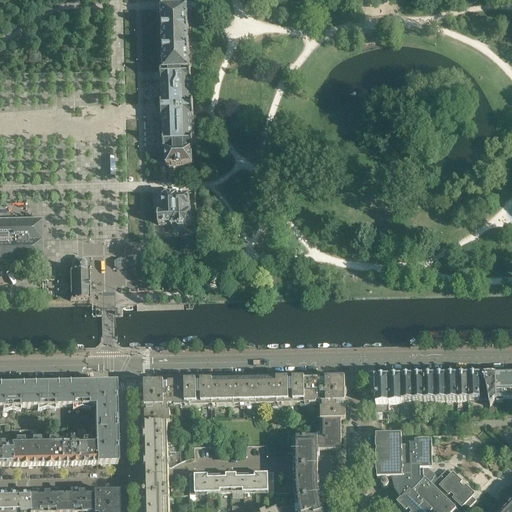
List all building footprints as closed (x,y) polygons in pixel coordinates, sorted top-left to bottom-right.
[(192,102),(191,71),(190,71),(188,8),(185,9),(176,9),(174,9),(163,9),(162,9),(162,11),(164,71),(161,72),(161,74),(161,81),(161,83),(162,83),(162,103),(161,103),(161,104),(159,106),(159,116),(161,118),(163,118),(164,139),(163,139),(163,141),(163,148),(164,148),(164,150),(166,150),(166,166),(172,166),(187,166),(192,165),(192,149),(193,149),(192,118),(194,118),(193,102),(192,102)] [(192,227),(191,208),(190,208),(189,197),(183,197),(183,194),(176,194),(176,196),(166,196),(162,200),(163,214),(158,214),(159,226),(171,225),(171,228),(176,228),(178,229),(184,229),(186,227),(192,227)] [(0,241),(11,242),(10,220),(0,220),(0,241)] [(43,241),(43,220),(10,220),(11,242),(43,241)] [(0,262),(11,263),(11,242),(0,241),(0,262)] [(44,262),(43,241),(11,242),(11,263),(44,262)] [(84,271),(84,264),(82,261),(76,262),(74,264),(74,271),(84,271)] [(120,269),(125,269),(129,267),(129,263),(125,261),(120,261),(117,263),(117,267),(120,269)] [(90,301),(90,284),(89,271),(84,271),(74,271),(69,272),(70,301),(90,301)] [(511,401),(511,377),(504,377),(504,376),(496,376),(496,377),(497,401),(511,401)] [(497,401),(496,377),(479,378),(479,402),(489,402),(490,408),(497,401)] [(436,403),(435,378),(424,379),(424,403),(436,403)] [(447,403),(446,378),(435,378),(436,403),(447,403)] [(458,403),(457,378),(446,378),(447,403),(458,403)] [(468,402),(468,378),(457,378),(458,403),(468,402)] [(479,402),(479,378),(468,378),(468,402),(479,402)] [(389,406),(389,379),(375,380),(376,406),(389,406)] [(402,406),(402,379),(389,379),(389,406),(402,406)] [(414,419),(413,379),(402,379),(402,406),(403,419),(414,419)] [(425,419),(424,403),(424,379),(413,379),(414,419),(425,419)] [(346,397),(345,380),(326,381),(326,383),(321,383),(321,381),(278,382),(278,407),(317,406),(317,404),(321,404),(323,405),(323,398),(346,397)] [(278,407),(278,382),(245,383),(246,408),(278,407)] [(246,408),(245,383),(169,384),(169,386),(168,386),(168,409),(170,407),(175,407),(175,409),(246,408)] [(168,409),(168,386),(164,386),(164,384),(145,385),(145,410),(147,410),(147,414),(146,414),(146,426),(168,425),(171,425),(171,414),(169,414),(168,409)] [(116,425),(116,405),(115,385),(80,386),(81,408),(95,408),(95,426),(116,425)] [(81,408),(80,386),(45,387),(46,409),(81,408)] [(46,409),(45,387),(12,388),(12,410),(46,409)] [(0,410),(12,410),(12,388),(0,388),(0,410)] [(344,410),(344,405),(346,405),(346,397),(323,398),(323,405),(323,410),(321,410),(321,422),(323,422),(341,421),(346,421),(346,410),(344,410)] [(95,430),(95,426),(95,408),(81,408),(46,409),(12,410),(0,410),(0,425),(11,425),(11,432),(95,430)] [(341,451),(341,421),(323,422),(324,439),(324,452),(341,451)] [(117,466),(116,432),(116,425),(95,426),(95,430),(96,446),(96,466),(117,466)] [(169,453),(168,425),(146,426),(146,454),(169,453)] [(469,489),(453,473),(451,475),(447,471),(436,482),(434,480),(430,484),(428,482),(425,480),(424,479),(424,478),(424,477),(424,467),(429,467),(429,446),(411,446),(411,442),(402,443),(402,437),(383,437),(377,437),(378,481),(384,480),(384,482),(383,482),(382,483),(382,484),(381,485),(381,486),(382,486),(382,487),(382,488),(383,488),(383,489),(384,489),(385,489),(386,489),(387,489),(388,489),(388,488),(389,488),(389,487),(389,486),(389,485),(389,484),(389,483),(388,483),(388,482),(387,482),(387,480),(396,480),(396,481),(396,483),(397,485),(397,487),(397,488),(398,489),(398,490),(399,493),(401,495),(402,496),(404,498),(397,505),(404,511),(408,511),(409,511),(408,511),(459,511),(473,498),(475,495),(472,492),(471,494),(468,491),(469,489)] [(320,457),(319,452),(324,452),(324,439),(294,439),(294,462),(294,468),(318,468),(318,462),(318,457),(320,457)] [(53,467),(52,440),(48,440),(48,446),(44,446),(44,441),(36,441),(36,467),(53,467)] [(61,467),(60,446),(56,446),(56,440),(52,440),(53,467),(61,467)] [(69,467),(68,440),(64,440),(64,446),(60,446),(61,467),(69,467)] [(77,467),(76,447),(76,445),(73,445),(72,440),(68,440),(69,467),(77,467)] [(36,467),(36,441),(32,441),(32,446),(24,447),(24,441),(15,441),(15,447),(11,447),(12,468),(36,467)] [(86,466),(85,441),(81,441),(81,447),(76,447),(77,467),(86,466)] [(96,466),(96,446),(90,447),(90,441),(85,441),(86,466),(96,466)] [(12,468),(11,447),(7,447),(7,450),(4,450),(4,445),(0,445),(1,468),(12,468)] [(169,511),(169,483),(169,480),(169,453),(146,454),(147,470),(147,481),(147,511),(169,511)] [(318,480),(318,468),(294,468),(294,483),(320,483),(320,480),(318,480)] [(269,494),(268,476),(267,476),(234,476),(234,475),(229,475),(229,477),(196,477),(195,477),(195,480),(195,484),(195,488),(196,493),(196,495),(268,494),(269,494)] [(320,501),(319,488),(318,486),(320,486),(320,483),(294,483),(295,494),(295,501),(296,507),(297,511),(323,511),(323,508),(322,508),(320,501)] [(117,511),(117,495),(64,497),(64,511),(117,511)] [(29,511),(29,498),(29,497),(18,498),(18,511),(29,511)] [(64,511),(64,497),(29,498),(29,511),(64,511)] [(18,511),(18,498),(7,498),(7,511),(18,511)] [(465,511),(476,501),(473,498),(459,511),(465,511)]
